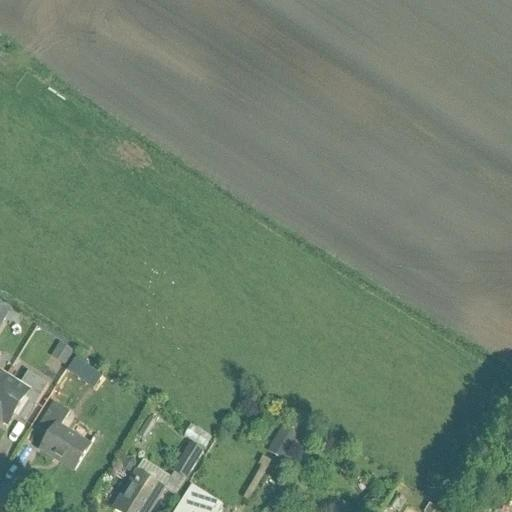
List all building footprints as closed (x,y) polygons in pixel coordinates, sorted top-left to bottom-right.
[(79,361),(71,372),(82,379),(89,367),(79,361)] [(7,379),(0,389),(0,426),(7,431),(25,401),(36,408),(48,388),(28,375),(20,387),(7,379)] [(75,474),(91,450),(60,431),(70,416),(54,406),(38,431),(49,438),(40,452),(75,474)] [(150,418),(132,447),(140,452),(158,423),(150,418)] [(290,468),(307,441),(285,427),(269,454),(290,468)] [(235,461),(245,470),(262,452),(252,443),(235,461)] [(135,458),(121,461),(124,474),(132,473),(136,466),(135,458)] [(153,511),(166,492),(137,475),(113,511),(153,511)] [(217,511),(221,505),(194,487),(184,502),(182,506),(177,511),(217,511)] [(372,492),(362,501),(371,511),(381,502),(372,492)]
